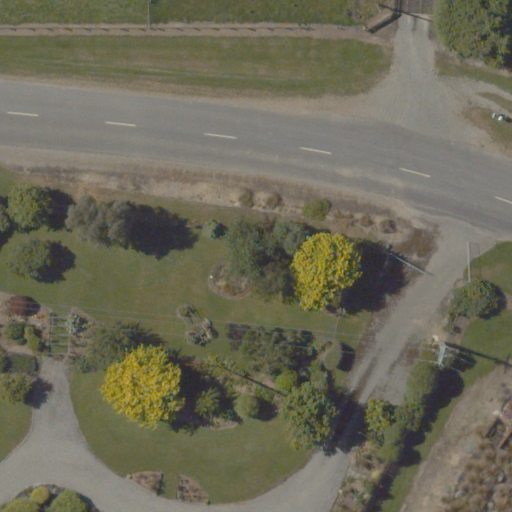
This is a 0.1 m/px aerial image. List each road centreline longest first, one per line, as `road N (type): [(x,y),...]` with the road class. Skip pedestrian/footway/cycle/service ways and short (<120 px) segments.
road 1 (unclassified): [(511,201),(393,165),(275,144),(0,110)]
road 2 (track): [(393,165),(414,0)]
